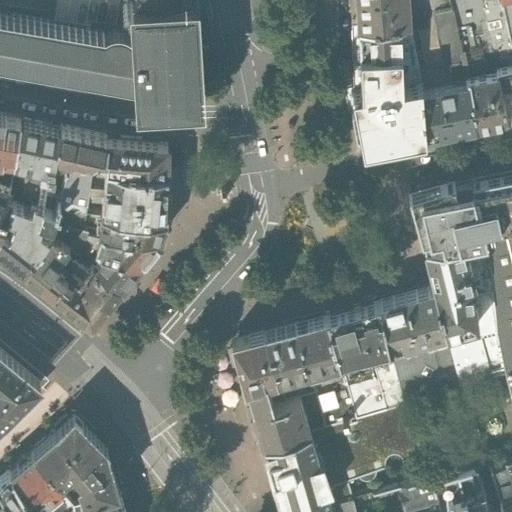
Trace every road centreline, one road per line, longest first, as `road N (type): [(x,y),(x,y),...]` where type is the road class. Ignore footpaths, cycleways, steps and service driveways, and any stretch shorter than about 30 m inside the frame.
road 1 (tertiary): [(256,186),(262,224),(247,251),(162,335),(98,372)]
road 2 (residential): [(256,186),(511,141)]
road 3 (residential): [(243,116),(189,123),(0,94)]
road 4 (tertiary): [(98,372),(202,511)]
road 5 (tertiary): [(0,291),(98,372)]
